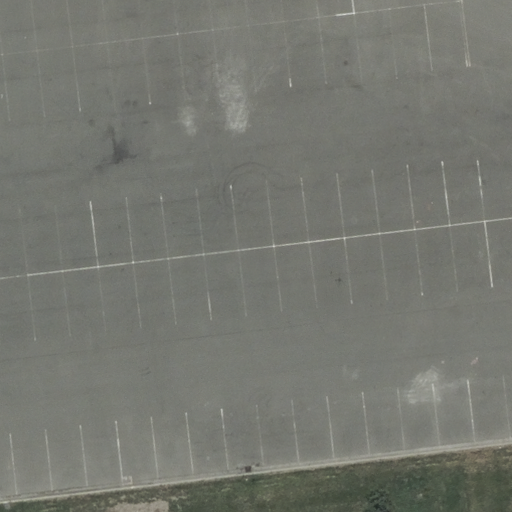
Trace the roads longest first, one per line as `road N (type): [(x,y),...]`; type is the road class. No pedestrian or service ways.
road 1 (unknown): [(0,397),(511,323)]
road 2 (unknown): [(0,167),(511,99)]
